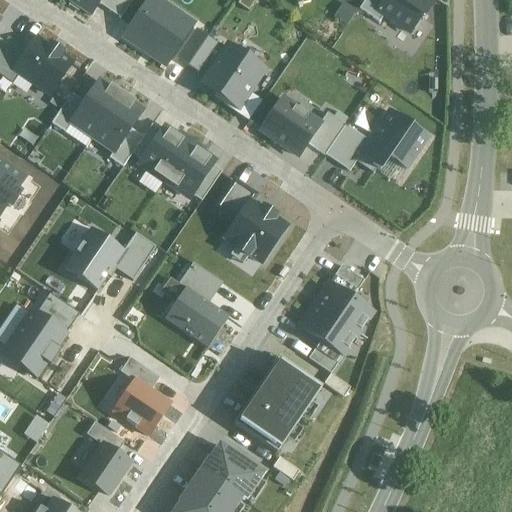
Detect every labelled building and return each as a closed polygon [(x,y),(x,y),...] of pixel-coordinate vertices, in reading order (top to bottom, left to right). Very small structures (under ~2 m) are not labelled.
[(66,0),(90,16),(97,5),(120,20),(133,0),(66,0)] [(157,0),(146,0),(120,38),(169,71),(198,27),(157,0)] [(364,0),(357,12),(370,20),(374,14),(408,37),(432,1),(430,0),(364,0)] [(4,45),(0,50),(0,77),(12,86),(17,79),(49,101),(75,63),(36,37),(25,52),(7,40),(4,45)] [(207,39),(188,69),(207,81),(202,89),(236,111),(260,74),(207,39)] [(90,142),(122,96),(99,80),(82,104),(72,97),(51,126),(64,135),(69,127),(90,142)] [(145,112),(122,96),(90,142),(113,157),(110,160),(122,168),(142,139),(131,132),(145,112)] [(284,97),(260,133),(299,159),(309,146),(325,157),(344,128),(326,116),(321,122),(284,97)] [(366,143),(344,128),(325,157),(348,173),(357,159),(381,175),(389,163),(406,174),(429,140),(387,112),(366,143)] [(162,186),(191,142),(165,124),(160,132),(151,127),(131,157),(139,162),(135,168),(162,186)] [(219,160),(191,142),(162,186),(189,204),(193,199),(200,204),(220,174),(213,169),(219,160)] [(0,164),(0,215),(5,207),(10,210),(19,197),(15,194),(24,181),(0,164)] [(233,182),(214,211),(234,224),(222,242),(262,268),(289,227),(250,202),(254,196),(233,182)] [(92,229),(65,270),(98,292),(113,269),(134,283),(155,251),(134,238),(125,251),(92,229)] [(184,291),(164,323),(207,350),(227,319),(209,308),(222,287),(190,267),(177,286),(184,291)] [(327,283),(296,328),(319,343),(307,361),(330,376),(341,360),(343,361),(375,315),(351,299),(363,283),(340,268),(329,284),(327,283)] [(30,313),(2,355),(36,378),(76,317),(47,298),(35,317),(30,313)] [(132,384),(111,415),(148,441),(171,406),(150,392),(158,380),(129,360),(119,375),(132,384)] [(278,365),(238,422),(279,450),(319,394),(278,365)] [(93,425),(85,436),(101,448),(79,479),(108,498),(131,466),(116,455),(123,445),(93,425)] [(215,455),(196,484),(238,511),(239,511),(245,511),(263,485),(215,455)] [(0,457),(0,495),(18,469),(0,457)] [(193,511),(237,511),(238,511),(196,484),(182,505),(193,511)] [(67,511),(50,500),(42,511),(67,511)]
